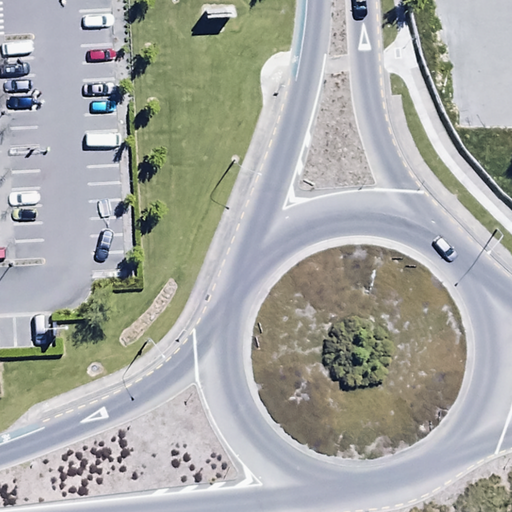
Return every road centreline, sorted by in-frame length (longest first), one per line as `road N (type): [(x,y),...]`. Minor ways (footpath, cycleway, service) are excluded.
road 1 (unclassified): [(260,255),(309,69),(318,0)]
road 2 (trunk): [(0,456),(122,406),(222,337)]
road 3 (unclassified): [(361,0),(380,151),(421,225)]
road 4 (trunk): [(330,486),(292,472),(237,415),(222,337)]
road 5 (trunk): [(330,486),(138,511)]
road 6 (trunk): [(260,255),(318,218),(388,214),(421,225)]
road 7 (trunk): [(480,278),(497,316),(501,358),(493,399),(472,435)]
road 8 (trunk): [(472,435),(433,471),(383,488),(330,486)]
